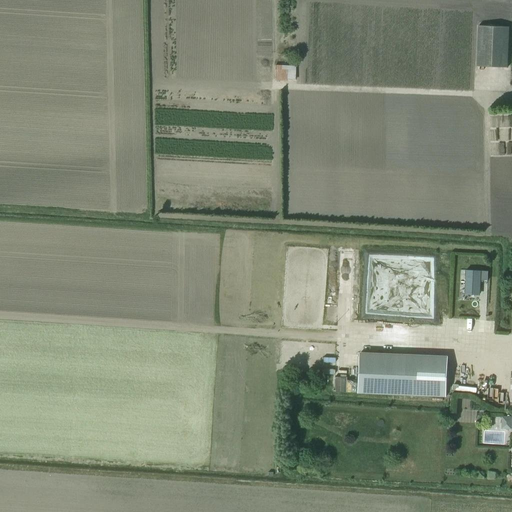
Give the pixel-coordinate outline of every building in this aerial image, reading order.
[(508,68),(509,27),(479,26),(477,67),(508,68)] [(275,65),(274,80),(295,81),(295,66),(275,65)] [(480,293),(481,280),(488,280),(488,271),(466,270),(465,292),(480,293)] [(448,355),(358,352),(356,393),(446,396),(448,355)] [(511,429),(511,428),(511,416),(502,416),(501,429),(511,429)]
